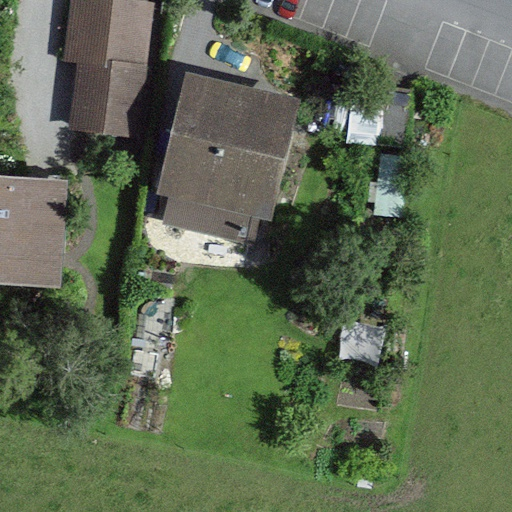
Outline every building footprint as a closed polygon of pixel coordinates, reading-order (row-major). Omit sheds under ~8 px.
[(96,0),(75,0),(68,57),(82,59),(142,67),(149,7),(96,0)] [(73,126),(133,133),(142,67),(82,59),(73,126)] [(384,87),(377,139),(403,143),(411,90),(384,87)] [(215,186),(205,226),(247,237),(277,116),(201,97),(181,178),(215,186)] [(0,183),(0,275),(51,279),(57,187),(0,183)]
